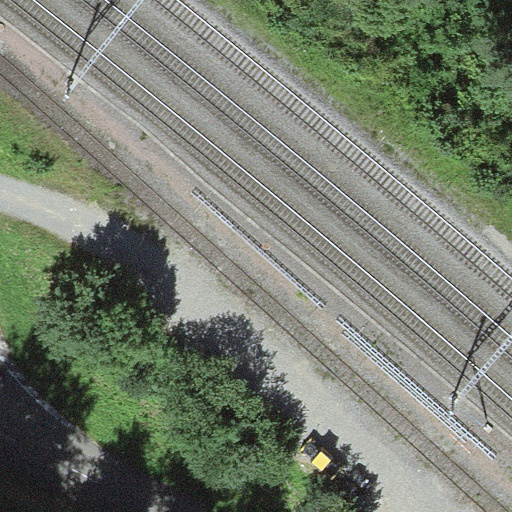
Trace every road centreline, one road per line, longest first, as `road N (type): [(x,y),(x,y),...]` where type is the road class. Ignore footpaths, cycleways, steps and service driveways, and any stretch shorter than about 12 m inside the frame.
road 1 (track): [(423,511),(189,295),(114,239),(0,191)]
road 2 (unclassified): [(1,431),(151,511)]
